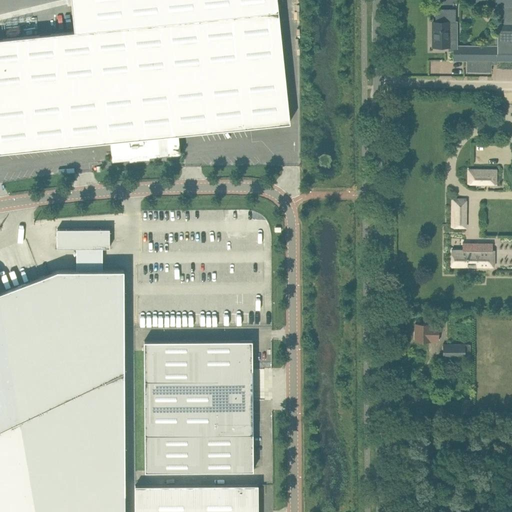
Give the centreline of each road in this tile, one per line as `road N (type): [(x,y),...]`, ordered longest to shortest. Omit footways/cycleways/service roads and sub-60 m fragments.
road 1 (unclassified): [(294,511),(291,224),(276,194),(149,188),(0,204)]
road 2 (tertiary): [(381,511),(378,0)]
road 3 (track): [(378,86),(511,85)]
